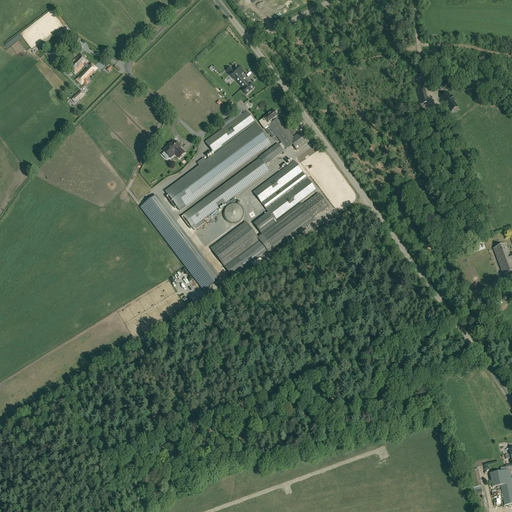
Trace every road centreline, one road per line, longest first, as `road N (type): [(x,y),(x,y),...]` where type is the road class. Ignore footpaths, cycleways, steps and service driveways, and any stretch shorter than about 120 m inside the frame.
road 1 (tertiary): [(511,404),(249,41)]
road 2 (track): [(0,427),(367,201)]
road 3 (unclassified): [(201,143),(125,66),(191,0)]
road 4 (track): [(209,511),(385,447)]
